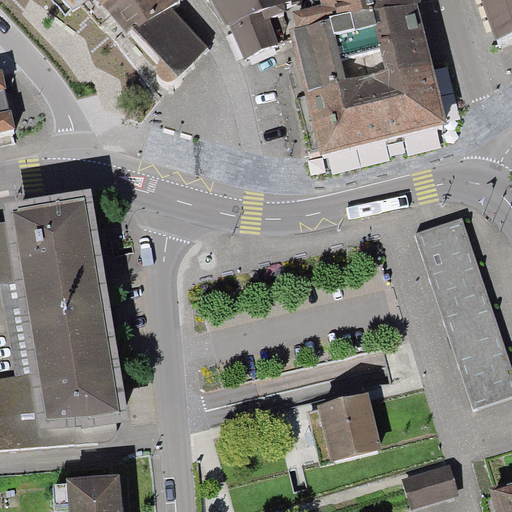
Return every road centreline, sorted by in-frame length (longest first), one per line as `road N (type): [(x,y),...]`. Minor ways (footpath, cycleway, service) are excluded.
road 1 (residential): [(176,511),(163,259),(173,200)]
road 2 (tertiary): [(490,186),(457,182),(274,219)]
road 3 (residential): [(449,0),(480,100),(490,186)]
road 4 (residential): [(274,219),(219,48)]
road 5 (residential): [(72,172),(68,112),(0,27)]
